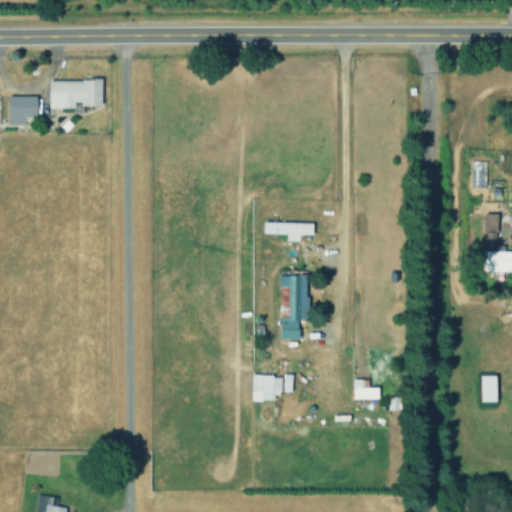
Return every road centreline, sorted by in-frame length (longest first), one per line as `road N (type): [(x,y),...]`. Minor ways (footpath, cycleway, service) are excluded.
road 1 (secondary): [(511,34),(0,38)]
road 2 (residential): [(426,37),(423,511)]
